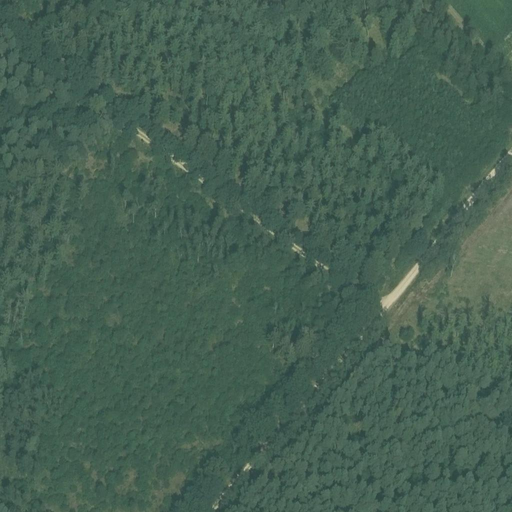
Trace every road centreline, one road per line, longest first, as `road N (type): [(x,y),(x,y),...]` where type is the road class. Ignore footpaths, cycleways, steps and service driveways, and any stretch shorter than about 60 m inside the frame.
road 1 (track): [(383,306),(0,20)]
road 2 (track): [(209,511),(511,154)]
